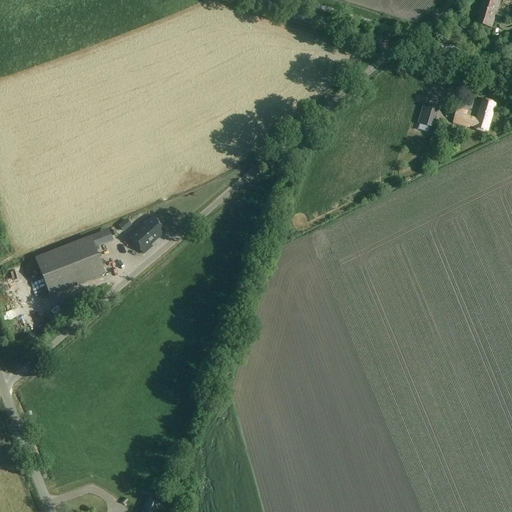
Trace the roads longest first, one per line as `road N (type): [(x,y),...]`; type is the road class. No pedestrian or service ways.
road 1 (unclassified): [(3,386),(385,56),(390,42)]
road 2 (tertiary): [(390,42),(255,0)]
road 3 (unclassified): [(50,511),(3,386)]
road 4 (tertiary): [(511,79),(390,42)]
